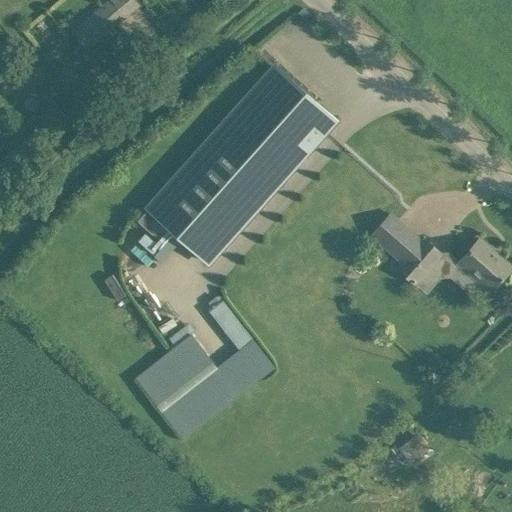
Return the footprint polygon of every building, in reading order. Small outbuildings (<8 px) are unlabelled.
[(136,0),(109,0),(77,27),(91,44),(140,4),(136,0)] [(148,208),(138,220),(159,239),(170,227),(208,261),(264,199),(335,119),(330,115),(329,117),(324,112),(316,105),(318,103),(276,66),(148,208)] [(377,228),(371,235),(405,264),(400,270),(414,282),(441,252),(426,239),(423,242),(391,213),(377,228)] [(467,253),(458,262),(491,291),(500,282),(511,267),(511,266),(480,238),(467,253)] [(137,377),(136,378),(158,405),(215,361),(194,334),(196,332),(189,323),(169,338),(176,347),(137,377)] [(511,376),(511,355),(508,352),(432,426),(446,441),(511,376)] [(418,434),(400,445),(409,459),(427,448),(418,434)]
